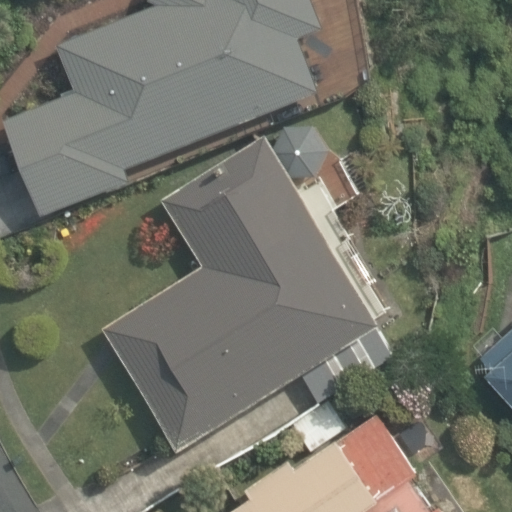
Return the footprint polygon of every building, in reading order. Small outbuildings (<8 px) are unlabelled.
[(0,141),(34,217),(318,88),(295,39),(326,25),(315,0),(120,0),(48,33),(73,90),(0,123),(0,141)] [(372,314),(264,136),(165,196),(210,269),(107,332),(170,436),(372,314)] [(511,323),(477,358),(511,392),(511,323)] [(304,441),(243,481),(249,490),(226,506),(230,511),(345,511),(408,471),(369,411),(349,424),(333,400),(294,426),(304,441)] [(442,511),(418,477),(369,511),(442,511)]
